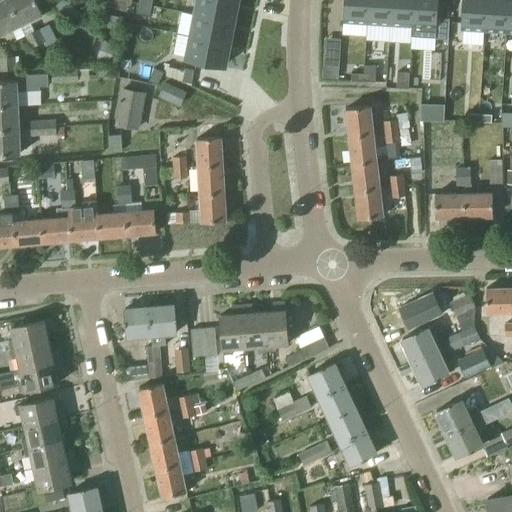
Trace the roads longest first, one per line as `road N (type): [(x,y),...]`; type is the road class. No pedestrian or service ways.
road 1 (residential): [(441,511),(330,265)]
road 2 (residential): [(135,511),(84,280)]
road 3 (residential): [(301,114),(275,117),(258,128),(253,145),(262,267)]
road 4 (residential): [(330,265),(511,260)]
road 5 (residential): [(84,280),(262,267)]
road 6 (residential): [(330,265),(314,226),(301,114)]
